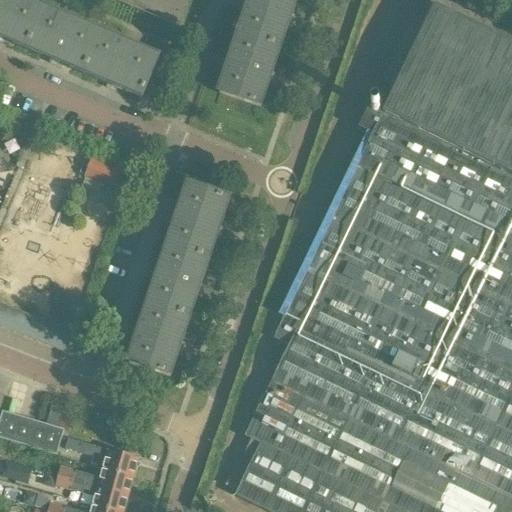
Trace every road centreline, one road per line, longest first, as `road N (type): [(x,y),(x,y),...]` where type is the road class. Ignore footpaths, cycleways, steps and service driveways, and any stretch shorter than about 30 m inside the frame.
road 1 (residential): [(287,185),(0,71)]
road 2 (residential): [(202,435),(287,185)]
road 3 (residential): [(202,435),(0,358)]
road 4 (residential): [(287,185),(351,0)]
